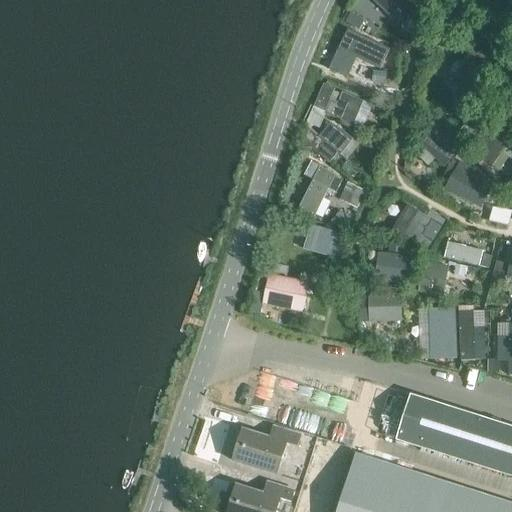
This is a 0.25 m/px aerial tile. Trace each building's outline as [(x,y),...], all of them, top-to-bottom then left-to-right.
[(390,0),(370,0),(401,27),(410,17),(390,0)] [(443,0),(432,23),(445,30),(455,11),(466,17),(471,7),(460,1),(460,0),(443,0)] [(345,21),(358,29),(364,21),(351,13),(345,21)] [(360,30),(344,28),(341,48),(357,50),(360,30)] [(490,33),(483,29),(479,36),(486,40),(490,33)] [(394,61),(396,50),(386,49),(384,59),(394,61)] [(488,65),(492,56),(484,51),(469,52),(465,60),(466,60),(450,86),(462,93),(470,97),(488,65)] [(338,52),(337,59),(347,61),(348,54),(338,52)] [(375,56),(349,53),(346,73),(352,73),(351,82),(387,86),(389,68),(374,66),(375,56)] [(511,63),(499,69),(509,97),(511,95),(511,63)] [(335,89),(324,84),(320,92),(314,107),(325,111),(330,100),(331,97),(335,89)] [(353,126),(363,103),(341,93),(340,96),(336,94),(332,102),(336,104),(333,113),(342,117),(340,120),(353,126)] [(454,115),(466,120),(471,110),(459,104),(454,115)] [(469,120),(479,127),(484,120),(474,113),(469,120)] [(309,129),(302,149),(313,151),(328,166),(337,156),(339,158),(353,139),(340,129),(340,130),(331,123),(319,137),(309,129)] [(427,132),(416,142),(420,147),(435,161),(443,169),(454,158),(461,150),(469,136),(471,133),(464,127),(451,140),(434,124),(433,125),(431,125),(426,130),(427,132)] [(479,160),(492,168),(510,142),(490,128),(484,136),(479,133),(463,155),(476,165),(479,160)] [(314,219),(327,191),(335,195),(342,181),(334,178),(335,175),(320,167),(320,166),(311,161),(304,177),(312,180),(297,212),(314,219)] [(446,188),(481,208),(491,190),(480,184),(484,177),(460,164),(446,188)] [(365,192),(347,183),(339,200),(358,209),(365,192)] [(293,213),(297,205),(289,202),(286,210),(293,213)] [(511,211),(511,210),(493,207),(489,221),(508,226),(511,211)] [(445,220),(431,211),(427,218),(418,212),(404,234),(414,241),(412,244),(424,252),(431,241),(422,236),(424,233),(429,236),(437,224),(441,226),(445,220)] [(334,224),(350,227),(352,216),(336,213),(334,224)] [(309,225),(302,249),(340,260),(347,236),(309,225)] [(448,243),(444,260),(479,268),(483,252),(459,246),(448,243)] [(389,245),(388,254),(403,255),(404,246),(389,245)] [(381,263),(379,281),(403,284),(414,285),(414,284),(415,270),(417,256),(403,255),(388,254),(382,253),(381,263)] [(489,269),(491,257),(484,255),(481,267),(489,269)] [(420,277),(418,294),(443,299),(445,282),(448,266),(422,262),(420,277)] [(269,275),(263,303),(303,311),(308,283),(285,279),(287,267),(271,264),(269,275)] [(451,275),(461,277),(464,267),(453,264),(451,275)] [(371,289),(371,320),(400,319),(399,289),(371,289)] [(263,303),(265,294),(255,292),(251,312),(251,316),(260,318),(263,303)] [(417,306),(407,306),(408,319),(418,319),(417,306)] [(454,309),(428,310),(430,360),(456,359),(454,309)] [(488,312),(480,312),(480,324),(488,324),(488,312)] [(474,313),(459,313),(461,361),(475,361),(474,313)] [(487,375),(499,375),(499,362),(487,362),(487,375)] [(511,478),(511,427),(410,395),(396,441),(511,478)] [(243,430),(233,461),(277,475),(287,444),(298,448),(301,436),(278,429),(274,440),(243,430)] [(347,511),(362,449),(314,438),(296,511),(347,511)] [(236,486),(228,511),(276,511),(281,500),(291,503),(295,492),(272,484),(268,496),(236,486)]
